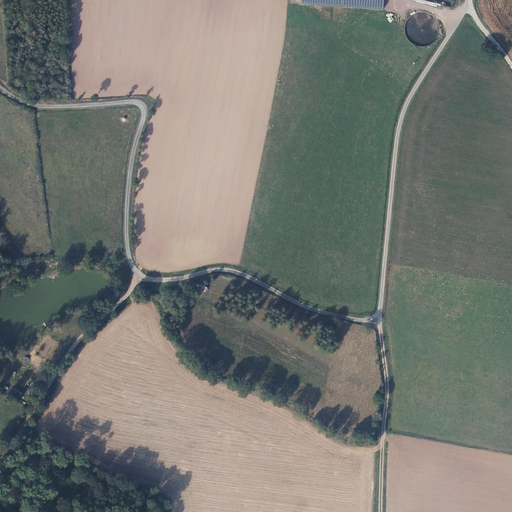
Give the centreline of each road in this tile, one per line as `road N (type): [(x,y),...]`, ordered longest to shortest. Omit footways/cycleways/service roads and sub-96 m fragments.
road 1 (unclassified): [(468,0),(399,120),(378,317),(363,320),(315,310),(226,270),(140,278),(126,227),(144,105),(42,106),(0,87)]
road 2 (track): [(140,278),(70,348),(0,461)]
road 3 (track): [(378,317),(387,389),(381,511)]
